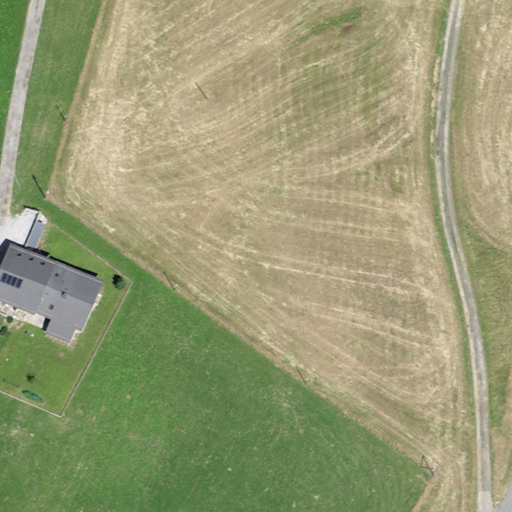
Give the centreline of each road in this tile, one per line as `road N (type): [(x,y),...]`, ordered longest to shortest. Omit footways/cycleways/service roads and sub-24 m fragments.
road 1 (track): [(484,511),(477,348),(442,163),(460,0)]
road 2 (track): [(0,202),(39,0)]
